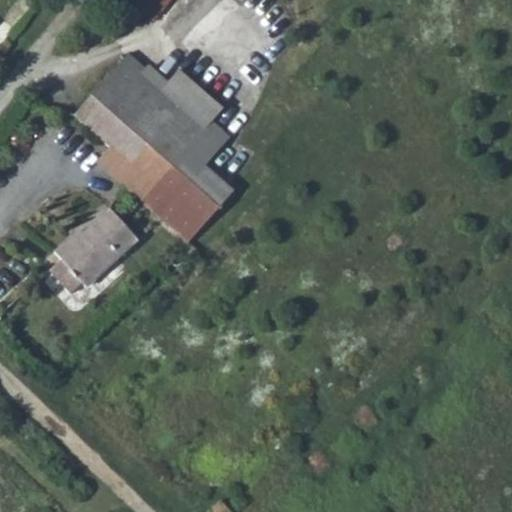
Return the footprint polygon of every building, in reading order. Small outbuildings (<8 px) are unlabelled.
[(119,0),(116,5),(148,26),(169,0),(119,0)] [(88,30),(106,45),(122,28),(126,31),(134,21),(112,6),(104,15),(101,13),(88,30)] [(118,63),(138,80),(143,75),(123,58),(118,63)] [(70,119),(107,149),(101,158),(111,167),(119,159),(128,167),(176,113),(156,96),(138,80),(118,63),(70,119)] [(174,75),(156,96),(176,113),(128,167),(134,172),(117,190),(183,248),(228,197),(200,171),(225,143),(207,127),(218,114),(174,75)] [(111,167),(101,158),(93,169),(117,190),(134,172),(128,167),(119,159),(111,167)] [(24,259),(37,273),(48,260),(73,284),(120,232),(89,203),(70,223),(77,228),(63,242),(50,230),(24,259)] [(50,230),(63,242),(77,228),(70,223),(63,215),(50,230)] [(37,273),(63,295),(73,284),(48,260),(37,273)]
